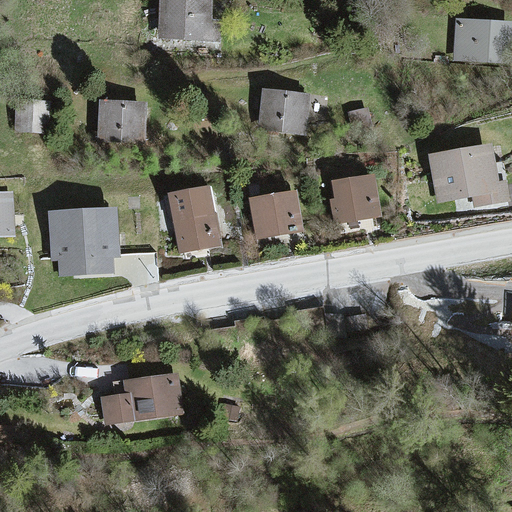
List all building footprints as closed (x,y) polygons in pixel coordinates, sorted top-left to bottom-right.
[(216,2),(186,0),(164,0),(159,47),(215,49),(216,2)] [(511,26),(457,23),(451,64),(511,65),(511,26)] [(313,99),(265,94),(260,135),(308,140),(313,99)] [(52,107),(15,102),(15,136),(51,137),(52,107)] [(151,110),(102,105),(101,146),(151,149),(151,110)] [(496,149),(432,160),(439,208),(503,193),(496,149)] [(380,182),(333,187),(337,229),(383,225),(380,182)] [(216,192),(170,200),(179,255),(224,246),(216,192)] [(299,195),(253,205),(258,245),(304,235),(299,195)] [(16,198),(0,197),(0,239),(14,240),(16,198)] [(122,210),(51,214),(53,263),(61,262),(61,278),(115,275),(115,258),(123,259),(122,210)] [(129,394),(101,398),(104,423),(188,413),(183,374),(128,380),(129,394)]
